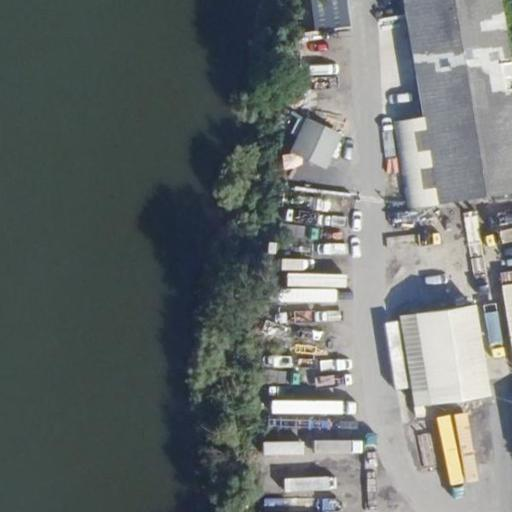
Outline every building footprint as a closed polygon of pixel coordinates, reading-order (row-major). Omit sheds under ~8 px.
[(511,197),(511,91),(496,0),(401,0),(423,123),(393,128),(408,215),(511,197)] [(285,155),(323,170),(338,134),(300,119),(285,155)] [(488,232),(511,226),(511,211),(484,218),(488,232)] [(511,287),(495,291),(511,369),(511,287)] [(472,311),(399,322),(412,411),(486,400),(472,311)]
